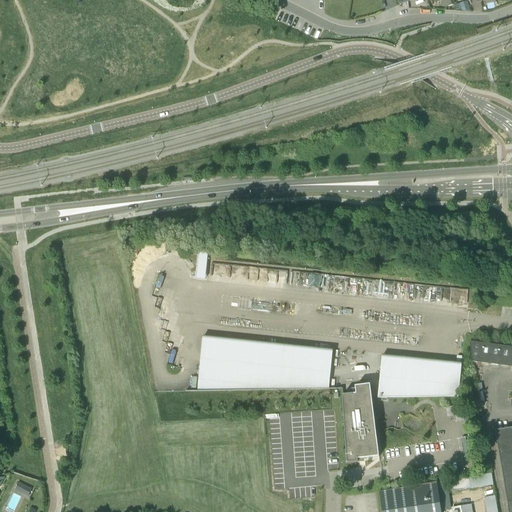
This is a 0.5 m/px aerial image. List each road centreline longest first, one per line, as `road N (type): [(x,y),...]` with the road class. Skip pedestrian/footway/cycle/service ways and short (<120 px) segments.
road 1 (unclassified): [(511,123),(405,59),(353,49),(183,107),(0,148)]
road 2 (tertiary): [(118,204),(355,184)]
road 3 (residential): [(282,0),(350,29),(511,9)]
road 4 (tertiary): [(511,168),(355,184)]
road 5 (tertiary): [(355,184),(511,185)]
road 6 (tertiary): [(0,228),(118,204)]
